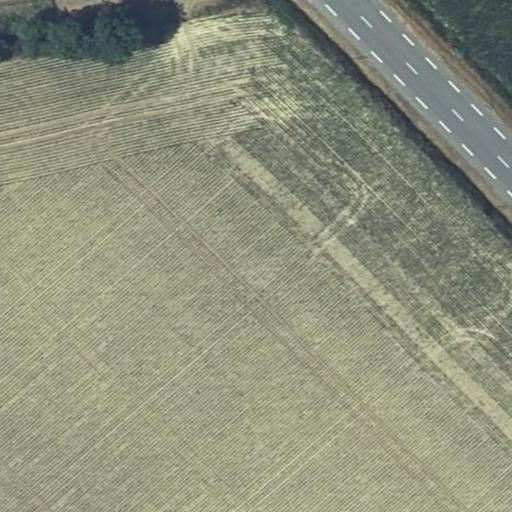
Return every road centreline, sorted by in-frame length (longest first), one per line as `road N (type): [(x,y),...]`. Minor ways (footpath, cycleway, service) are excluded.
road 1 (primary): [(511,164),(349,0)]
road 2 (track): [(0,27),(164,0)]
